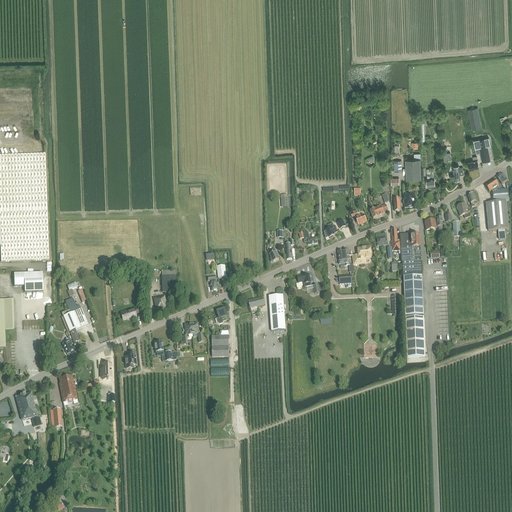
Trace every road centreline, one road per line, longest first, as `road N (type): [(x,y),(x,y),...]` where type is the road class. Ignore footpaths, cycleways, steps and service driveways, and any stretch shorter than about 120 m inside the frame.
road 1 (tertiary): [(0,398),(421,213),(511,161)]
road 2 (track): [(431,357),(437,511)]
